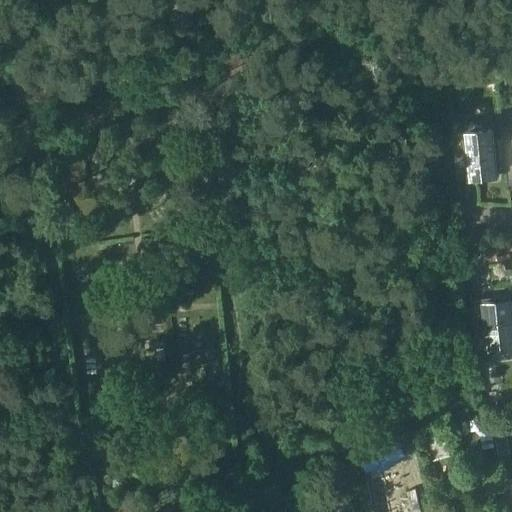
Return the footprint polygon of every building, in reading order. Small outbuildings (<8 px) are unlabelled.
[(459,183),(459,179),(482,177),(482,178),(498,177),(492,118),(452,123),(458,183),(459,183)] [(511,127),(502,128),(509,189),(509,188),(509,185),(511,184),(511,127)] [(471,296),(474,327),(477,356),(511,352),(511,307),(511,293),(495,295),(495,297),(496,296),(496,300),(473,302),(472,296),(471,296)] [(496,436),(499,454),(509,452),(506,434),(496,436)] [(401,437),(365,452),(369,470),(408,454),(401,437)] [(431,461),(449,456),(443,437),(425,442),(431,461)] [(332,501),(334,507),(350,502),(347,495),(332,501)]
